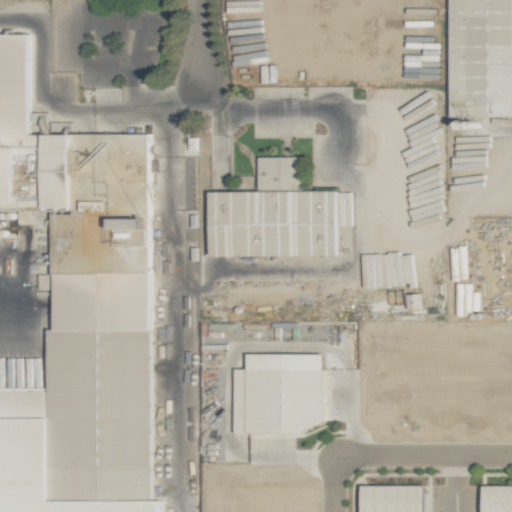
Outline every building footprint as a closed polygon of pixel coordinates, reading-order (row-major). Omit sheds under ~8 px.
[(511,0),(451,0),(451,116),(511,116),(511,0)] [(154,511),(153,133),(30,133),(30,33),(0,32),(0,212),(58,212),(50,236),(51,389),(0,389),(0,511),(154,511)] [(211,191),(212,256),(339,255),(338,190),(303,190),(303,156),(260,156),(260,191),(211,191)] [(325,354),(248,353),(247,369),(235,369),(234,432),(324,433),(325,354)] [(362,511),(426,511),(426,485),(362,485),(362,511)] [(511,511),(511,485),(484,485),(483,511),(511,511)]
